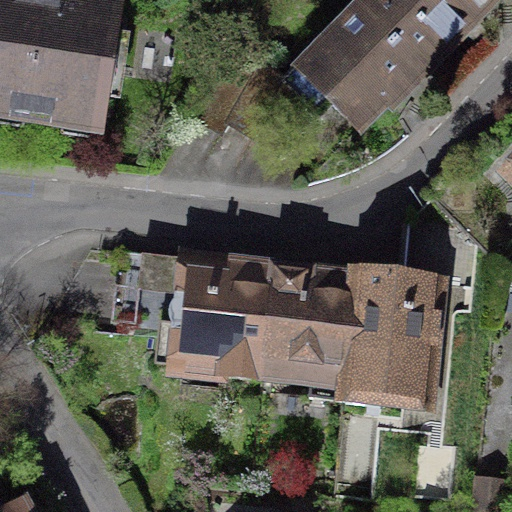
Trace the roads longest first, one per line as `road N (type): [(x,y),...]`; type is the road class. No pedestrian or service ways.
road 1 (residential): [(511,83),(412,181),(354,211),(293,224),(71,204),(0,223)]
road 2 (residential): [(108,511),(0,345)]
